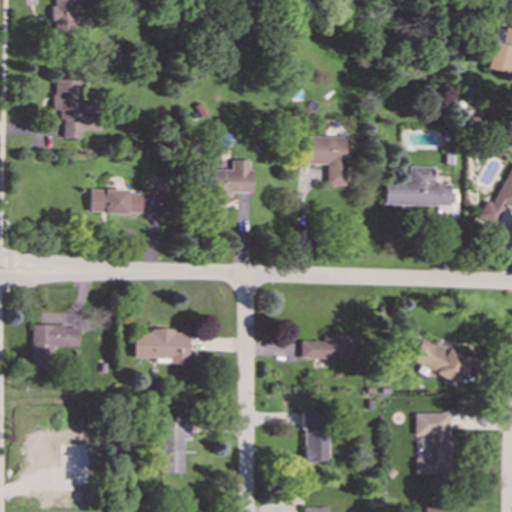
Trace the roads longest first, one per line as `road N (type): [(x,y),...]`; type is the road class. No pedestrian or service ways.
road 1 (residential): [(511,280),(92,269)]
road 2 (residential): [(244,273),(245,511)]
